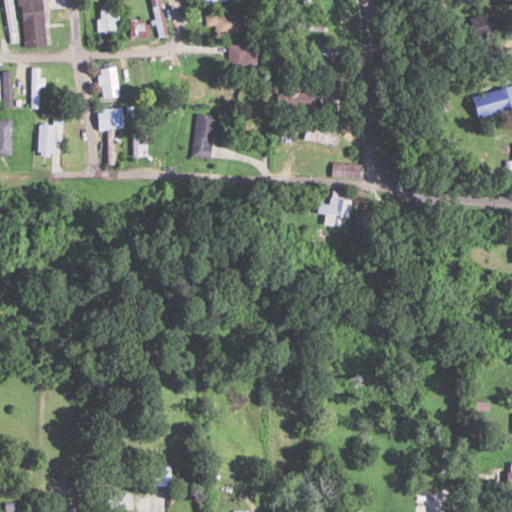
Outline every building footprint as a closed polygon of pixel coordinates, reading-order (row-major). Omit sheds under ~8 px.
[(17,0),(22,47),(45,45),(40,0),(17,0)] [(148,0),(158,37),(168,35),(159,0),(148,0)] [(98,34),(116,34),(116,5),(98,5),(98,34)] [(244,31),(243,10),(203,14),(204,26),(214,25),(215,34),(244,31)] [(129,20),(129,38),(145,38),(145,20),(129,20)] [(475,42),(493,36),(488,23),(471,29),(475,42)] [(245,44),(225,44),(225,69),(253,69),(253,51),(245,51),(245,44)] [(154,86),(173,86),(173,63),(154,63),(154,86)] [(97,67),(98,99),(116,98),(115,67),(97,67)] [(37,68),(27,68),(27,108),(37,108),(37,68)] [(52,69),(53,83),(61,82),(60,68),(52,69)] [(9,108),(9,71),(0,71),(0,108),(9,108)] [(511,85),(468,94),(473,118),(511,109),(511,85)] [(95,108),(95,130),(105,130),(104,164),(113,164),(113,128),(120,128),(120,108),(95,108)] [(36,124),(34,155),(50,156),(51,144),(59,145),(60,110),(51,109),(50,125),(36,124)] [(214,139),(218,117),(195,113),(187,155),(208,159),(211,139),(214,139)] [(8,118),(0,117),(0,154),(8,155),(8,118)] [(130,155),(145,155),(145,134),(130,134),(130,155)] [(329,177),(360,177),(360,162),(329,162),(329,177)] [(340,228),(341,220),(345,221),(349,200),(338,198),(339,192),(329,190),(327,205),(314,203),(313,213),(322,214),(320,224),(340,228)] [(168,464),(152,464),(152,486),(168,486),(168,464)] [(130,511),(131,493),(109,492),(109,510),(110,510),(110,511),(130,511)] [(76,511),(77,501),(63,501),(62,511),(76,511)]
